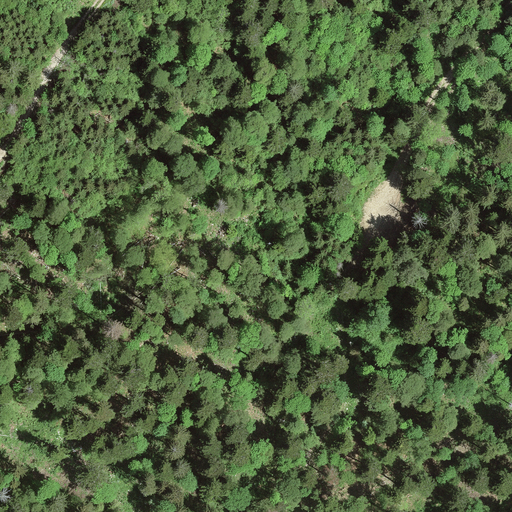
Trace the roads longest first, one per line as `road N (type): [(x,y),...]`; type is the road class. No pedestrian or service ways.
road 1 (track): [(511,8),(425,136),(393,203),(390,233)]
road 2 (track): [(97,0),(0,139)]
